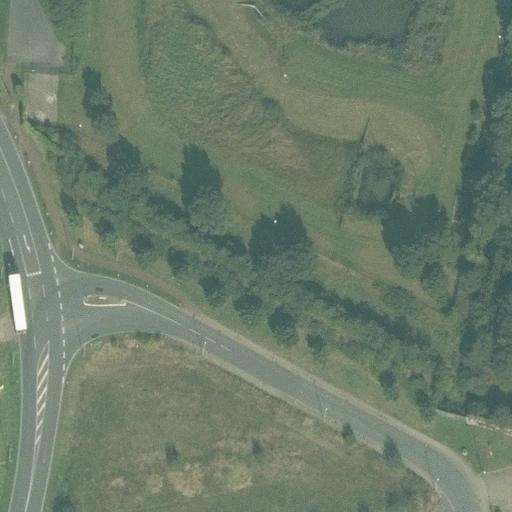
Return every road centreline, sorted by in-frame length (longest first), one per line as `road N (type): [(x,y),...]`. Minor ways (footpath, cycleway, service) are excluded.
road 1 (residential): [(468,511),(453,481),(185,330)]
road 2 (secondary): [(25,511),(42,334)]
road 3 (residential): [(185,330),(97,289),(37,293)]
road 4 (residential): [(42,334),(185,330)]
road 5 (secondary): [(37,293),(0,177)]
